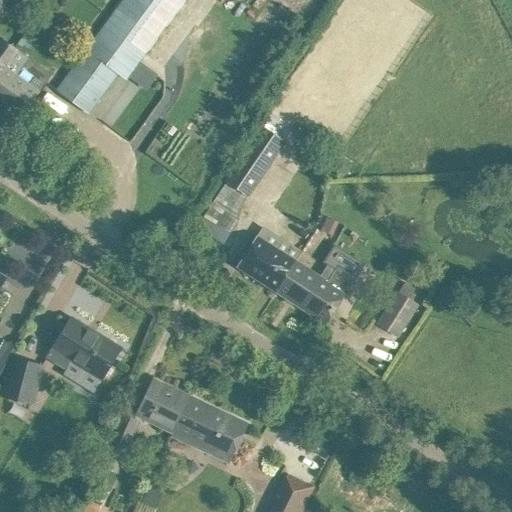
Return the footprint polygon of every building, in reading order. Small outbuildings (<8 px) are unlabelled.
[(126,79),(165,26),(183,0),(123,0),(57,91),(88,113),(117,73),(126,79)] [(20,64),(25,56),(46,28),(34,20),(14,48),(2,39),(0,42),(0,64),(4,68),(5,67),(11,58),(20,64)] [(39,92),(5,67),(4,68),(0,64),(0,104),(20,118),(39,92)] [(249,196),(287,140),(263,124),(225,180),(249,196)] [(236,267),(275,292),(294,261),(255,237),(236,267)] [(319,277),(294,261),(275,292),(325,324),(344,295),(342,293),(344,290),(346,291),(355,278),(337,266),(335,270),(327,264),(319,277)] [(378,323),(398,335),(412,312),(417,315),(422,306),(419,304),(420,303),(398,290),(378,323)] [(70,360),(102,380),(121,349),(70,318),(46,356),(65,368),(70,360)] [(0,369),(13,345),(0,338),(0,369)] [(13,357),(2,398),(31,405),(42,365),(13,357)] [(153,380),(145,398),(136,415),(172,432),(171,435),(189,397),(153,380)] [(36,414),(56,421),(64,396),(44,390),(36,414)] [(189,397),(171,435),(229,463),(247,424),(189,397)] [(122,412),(99,464),(117,472),(140,420),(122,412)] [(300,511),(314,485),(288,473),(278,494),(281,495),(272,511),(300,511)] [(107,511),(109,507),(88,498),(82,511),(107,511)]
